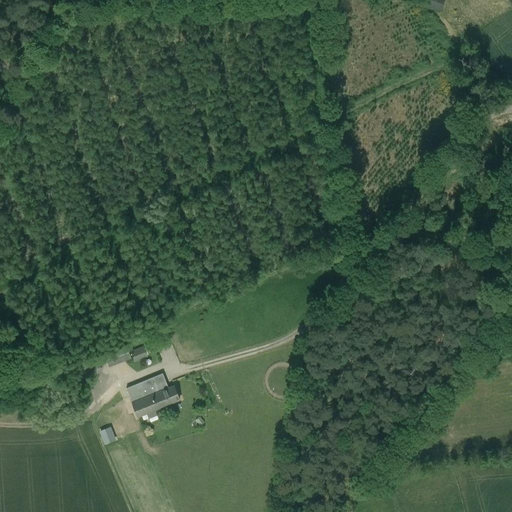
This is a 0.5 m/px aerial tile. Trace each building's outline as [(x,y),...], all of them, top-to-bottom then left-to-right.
[(441,10),(443,4),(432,0),(426,0),(425,4),(441,10)] [(143,348),(132,352),(135,361),(146,356),(143,348)] [(153,377),(126,388),(130,397),(132,404),(159,392),(153,377)] [(159,392),(132,404),(137,416),(179,398),(174,386),(159,392)] [(105,410),(109,417),(120,410),(116,405),(116,404),(105,410)] [(104,444),(116,440),(111,426),(99,430),(104,444)]
